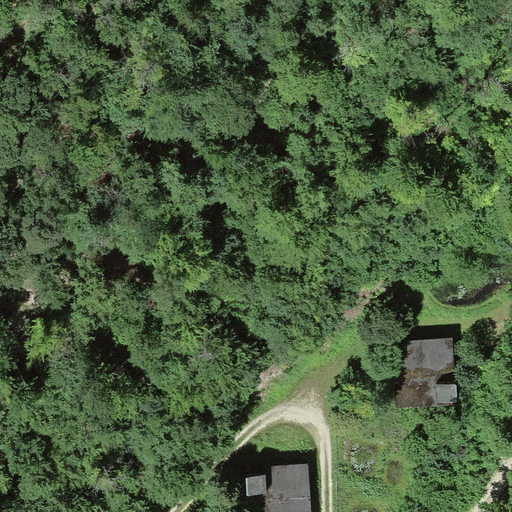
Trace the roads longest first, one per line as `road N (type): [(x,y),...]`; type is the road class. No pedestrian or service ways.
road 1 (motorway): [(435,511),(423,400),(411,0)]
road 2 (motorway): [(256,0),(277,511)]
road 3 (track): [(177,511),(249,430),(289,410),(315,419),(322,433),(327,511)]
